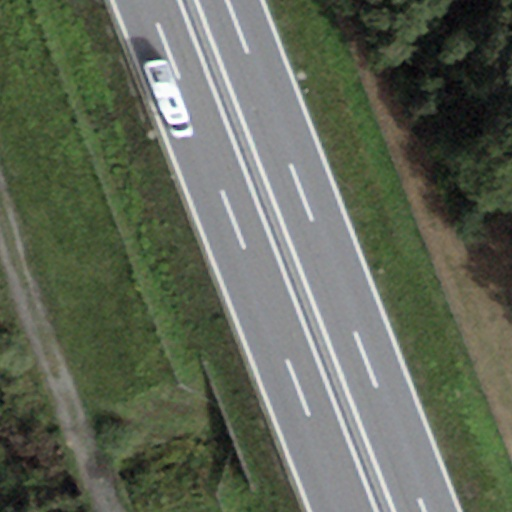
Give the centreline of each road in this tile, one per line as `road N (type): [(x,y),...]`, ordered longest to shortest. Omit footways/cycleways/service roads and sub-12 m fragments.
road 1 (trunk): [(151,0),(348,511)]
road 2 (trunk): [(428,511),(232,0)]
